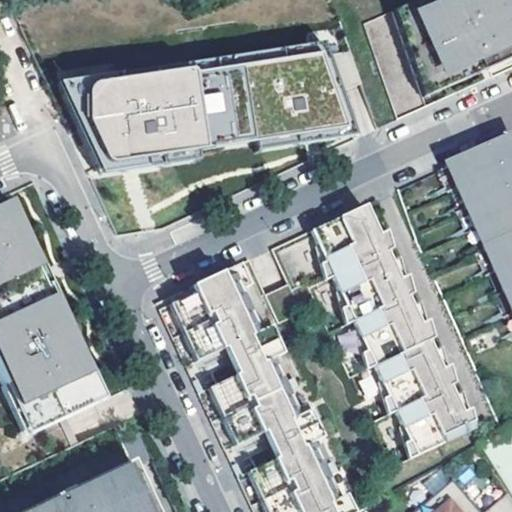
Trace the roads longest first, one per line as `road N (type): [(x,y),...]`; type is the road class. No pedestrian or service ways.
road 1 (residential): [(113,286),(511,106)]
road 2 (residential): [(113,286),(217,511)]
road 3 (residential): [(0,167),(29,153),(53,160),(113,286)]
